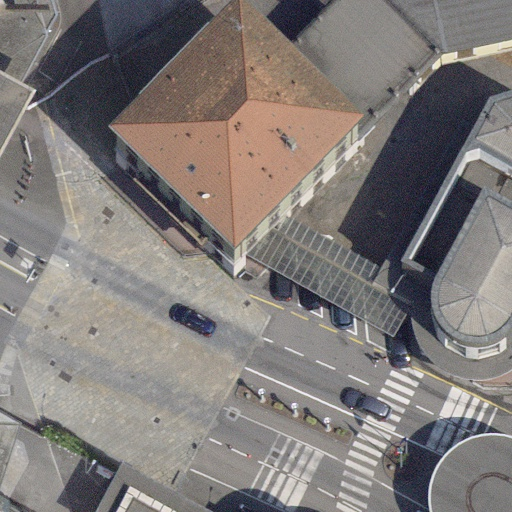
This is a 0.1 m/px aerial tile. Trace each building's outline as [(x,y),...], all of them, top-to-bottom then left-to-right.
[(511,0),(362,0),(280,90),(372,174),(449,78),(511,60),(511,0)] [(231,45),(100,187),(241,316),(271,283),(313,238),(372,174),(280,90),(231,45)] [(0,147),(30,92),(0,75),(0,147)] [(511,124),(490,129),(484,144),(471,168),(511,189),(511,124)] [(438,318),(444,306),(408,287),(471,168),(484,144),(461,133),(382,281),(372,300),(396,313),(412,321),(414,340),(421,358),(433,374),(448,386),(467,392),(486,394),(506,390),(511,386),(511,346),(505,359),(494,367),(481,370),(468,370),(455,365),(445,356),(439,344),(436,331),(438,318)] [(511,346),(511,246),(481,229),(444,306),(438,318),(436,331),(439,344),(445,356),(455,365),(468,370),(481,370),(494,367),(505,359),(511,346)] [(382,281),(313,238),(271,283),(373,348),(396,313),(372,300),(382,281)] [(0,485),(19,426),(0,415),(0,485)] [(511,511),(511,436),(506,434),(496,432),(481,432),(466,436),(455,442),(445,451),(437,463),(432,476),(430,491),(431,507),(432,511),(511,511)]
